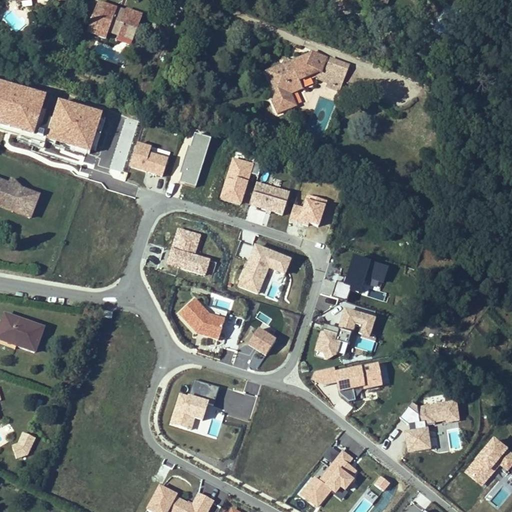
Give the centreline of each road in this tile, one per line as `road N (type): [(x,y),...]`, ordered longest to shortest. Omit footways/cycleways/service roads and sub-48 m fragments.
road 1 (residential): [(129,289),(154,200),(181,196),(308,234),(320,263),(284,379)]
road 2 (residential): [(171,350),(151,378),(144,415),(153,445),(284,511)]
road 3 (residential): [(455,511),(284,379)]
road 4 (residential): [(129,289),(95,295),(0,277)]
